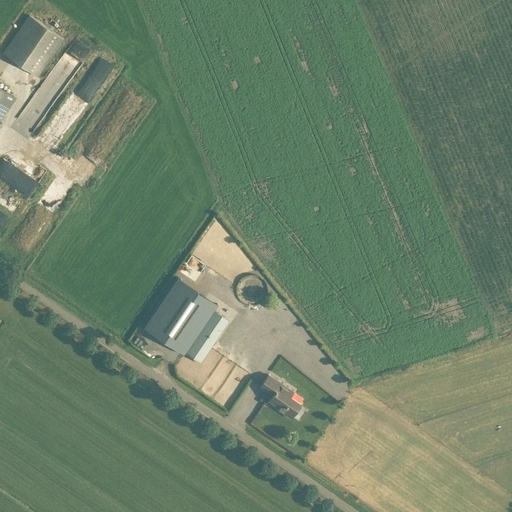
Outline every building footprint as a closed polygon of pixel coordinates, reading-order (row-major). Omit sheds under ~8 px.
[(35,75),(60,38),(26,15),(1,52),(35,75)] [(91,76),(90,75),(83,86),(95,94),(110,71),(99,63),(91,76)] [(0,119),(15,97),(0,86),(0,119)] [(3,158),(0,161),(0,177),(26,197),(37,182),(3,158)] [(14,196),(0,186),(0,204),(6,208),(14,196)] [(184,353),(212,309),(219,300),(178,271),(143,323),(184,353)] [(212,309),(184,353),(200,363),(228,319),(212,309)] [(293,391),(268,374),(261,384),(260,386),(272,394),(269,399),(283,409),(282,411),(291,417),(301,403),(290,396),(293,391)]
